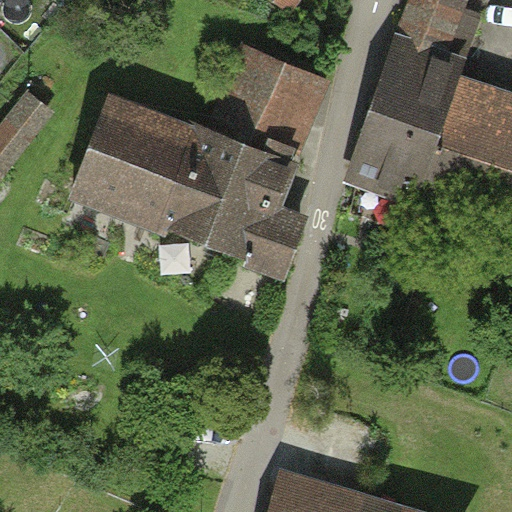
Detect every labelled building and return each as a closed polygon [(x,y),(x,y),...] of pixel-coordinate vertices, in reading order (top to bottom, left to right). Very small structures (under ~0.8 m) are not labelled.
[(272,0),(291,16),(304,0),(272,0)] [(465,0),(412,0),(352,170),(511,226),(511,114),(456,94),(466,68),(444,60),(465,0)] [(225,146),(111,103),(80,187),(282,262),(348,86),(260,53),(225,146)] [(0,125),(0,181),(57,109),(29,88),(0,125)] [(316,511),(280,502),(277,511),(316,511)]
